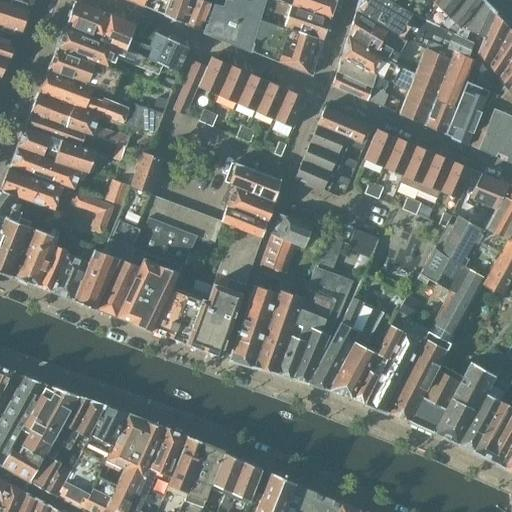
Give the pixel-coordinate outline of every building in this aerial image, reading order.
[(0,24),(4,26),(2,32),(12,35),(14,29),(23,32),(30,12),(25,10),(27,4),(13,0),(11,0),(10,5),(0,2),(0,24)] [(144,0),(142,6),(164,15),(169,0),(144,0)] [(169,0),(164,15),(184,24),(192,0),(169,0)] [(201,0),(192,0),(185,24),(199,30),(209,3),(201,0)] [(213,5),(205,33),(250,51),(260,19),(266,0),(225,0),(222,9),(213,5)] [(330,19),(335,0),(290,0),(288,6),(330,19)] [(414,15),(388,0),(358,0),(356,10),(402,40),(425,50),(449,62),(453,53),(474,61),(476,57),(477,54),(479,49),(472,45),(465,41),(454,37),(445,32),(439,30),(429,24),(414,15)] [(388,0),(414,15),(424,0),(388,0)] [(443,10),(429,24),(439,30),(449,20),(461,8),(465,0),(442,0),(440,5),(443,10)] [(449,20),(439,30),(445,32),(452,28),(456,34),(475,16),(483,0),(482,0),(465,0),(461,8),(449,20)] [(473,43),(480,46),(494,12),(483,0),(475,16),(456,34),(454,37),(465,41),(472,45),(473,43)] [(109,14),(75,1),(65,28),(99,41),(109,14)] [(323,40),(330,19),(288,6),(281,27),(323,40)] [(356,11),(348,36),(394,65),(406,43),(402,40),(356,11)] [(494,12),(480,46),(479,49),(477,54),(488,67),(508,28),(494,12)] [(135,25),(109,14),(99,41),(110,45),(144,58),(149,47),(130,40),(135,25)] [(312,76),(323,40),(281,27),(260,19),(250,51),(277,62),(290,68),(312,76)] [(162,66),(157,63),(157,62),(144,58),(110,45),(99,41),(65,28),(58,47),(109,68),(113,57),(159,74),(162,66)] [(511,31),(508,28),(488,67),(498,78),(511,59),(511,31)] [(190,48),(155,33),(149,47),(152,49),(148,58),(157,62),(157,63),(162,66),(179,73),(190,48)] [(341,57),(382,80),(392,85),(400,68),(394,65),(388,62),(348,36),(341,57)] [(9,48),(11,41),(0,38),(0,55),(10,59),(14,50),(9,48)] [(112,69),(109,68),(58,47),(48,70),(47,73),(93,90),(108,96),(115,80),(137,88),(140,79),(112,69)] [(449,62),(425,50),(399,115),(425,126),(449,62)] [(453,53),(449,62),(425,126),(445,135),(466,82),(473,64),(474,61),(453,53)] [(0,76),(10,59),(0,55),(0,76)] [(198,87),(217,95),(229,65),(211,57),(207,67),(198,87)] [(382,80),(341,57),(337,70),(378,91),(382,80)] [(493,79),(476,57),(474,61),(473,64),(481,74),(491,86),(493,79)] [(511,59),(498,78),(501,82),(508,89),(511,84),(511,59)] [(207,67),(194,61),(183,86),(196,92),(198,87),(207,67)] [(217,95),(236,103),(248,73),(229,65),(217,95)] [(378,91),(337,70),(332,86),(373,102),(378,91)] [(135,106),(108,96),(93,90),(47,73),(39,92),(99,115),(156,135),(163,116),(135,106)] [(248,73),(236,103),(255,111),(267,82),(248,73)] [(255,111),(273,119),(286,90),(267,82),(255,111)] [(489,91),(466,82),(445,135),(468,144),(489,91)] [(501,83),(496,84),(494,91),(503,94),(508,89),(501,82),(501,83)] [(511,103),(511,84),(508,89),(503,94),(500,97),(511,103)] [(185,116),(196,92),(183,86),(173,110),(185,116)] [(286,90),(273,119),(293,128),(306,98),(286,90)] [(30,114),(85,133),(86,134),(123,146),(127,136),(96,125),(99,115),(39,92),(30,114)] [(471,146),(501,159),(511,134),(511,116),(488,106),(471,146)] [(367,125),(325,108),(318,124),(361,143),(366,130),(367,125)] [(201,123),(208,126),(213,114),(206,112),(201,123)] [(30,114),(25,127),(24,128),(59,140),(80,146),(85,133),(30,114)] [(213,114),(208,126),(215,128),(219,117),(213,114)] [(365,144),(361,143),(318,124),(310,142),(343,157),(348,146),(362,152),(365,144)] [(82,169),(91,173),(107,178),(113,157),(97,151),(80,146),(59,140),(24,128),(17,147),(51,159),(82,169)] [(238,139),(245,142),(250,131),(243,128),(238,139)] [(366,130),(361,143),(365,144),(370,132),(366,130)] [(364,160),(383,168),(396,138),(377,130),(364,160)] [(250,131),(245,142),(252,145),(257,134),(250,131)] [(511,134),(501,159),(511,163),(511,134)] [(383,168),(402,176),(415,146),(396,138),(383,168)] [(343,157),(310,142),(303,160),(336,174),(340,163),(354,169),(357,163),(343,157)] [(281,144),(276,155),(281,157),(285,146),(281,144)] [(402,176),(421,184),(434,154),(415,146),(402,176)] [(51,159),(17,147),(10,166),(74,189),(81,170),(82,169),(51,159)] [(150,195),(162,160),(149,155),(142,153),(130,186),(150,195)] [(421,184),(440,192),(453,162),(434,154),(421,184)] [(336,174),(303,160),(296,176),(297,180),(328,193),(333,181),(347,187),(350,180),(336,174)] [(453,162),(440,192),(459,200),(472,170),(453,162)] [(274,202),(281,180),(235,163),(234,165),(236,165),(229,184),(235,186),(274,202)] [(8,169),(2,185),(0,190),(19,197),(54,209),(58,197),(52,195),(55,186),(8,169)] [(508,185),(482,174),(465,206),(470,209),(474,207),(492,216),(508,185)] [(364,194),(371,197),(376,186),(369,183),(364,194)] [(492,216),(484,229),(473,250),(496,262),(508,241),(511,232),(511,186),(508,185),(492,216)] [(274,202),(235,186),(226,208),(266,223),(274,202)] [(371,197),(378,200),(383,189),(376,186),(371,197)] [(0,215),(3,217),(17,223),(20,214),(12,211),(19,197),(0,190),(0,189),(0,215)] [(75,194),(71,204),(94,212),(98,202),(75,194)] [(148,217),(156,220),(164,200),(150,195),(143,214),(149,216),(148,217)] [(402,210),(409,213),(413,201),(407,199),(402,210)] [(164,200),(156,220),(171,226),(178,206),(164,200)] [(413,201),(409,213),(416,215),(420,204),(413,201)] [(102,203),(94,224),(105,228),(112,207),(102,203)] [(171,226),(184,231),(192,211),(178,206),(171,226)] [(221,222),(262,236),(266,223),(226,208),(221,222)] [(192,211),(184,231),(196,237),(198,237),(206,216),(192,211)] [(484,229),(453,213),(451,217),(445,228),(420,274),(446,287),(428,330),(429,330),(385,412),(406,420),(436,369),(482,286),(483,286),(496,262),(473,250),(484,229)] [(299,221),(280,214),(271,236),(303,246),(310,227),(298,223),(299,221)] [(438,225),(445,228),(451,217),(443,214),(438,225)] [(221,222),(206,216),(198,237),(214,242),(221,222)] [(0,270),(38,286),(54,246),(55,246),(58,238),(17,223),(3,217),(0,225),(0,270)] [(148,217),(144,226),(145,226),(129,261),(119,258),(96,309),(129,322),(150,330),(171,287),(172,288),(196,237),(184,231),(171,226),(156,220),(148,217)] [(73,300),(96,309),(119,258),(129,261),(145,226),(144,226),(143,225),(141,228),(117,218),(102,252),(94,249),(95,248),(94,247),(73,300)] [(150,330),(221,357),(262,237),(234,226),(208,301),(172,288),(171,287),(150,330)] [(371,258),(379,240),(355,229),(348,244),(347,248),(370,258),(371,258)] [(483,286),(502,296),(511,277),(511,232),(508,241),(496,262),(491,272),(483,286)] [(295,243),(271,236),(254,282),(278,290),(279,286),(295,243)] [(342,242),(330,237),(326,236),(313,272),(307,290),(276,374),(307,383),(335,325),(338,316),(353,281),(331,272),(342,242)] [(66,254),(66,253),(71,240),(65,239),(61,248),(55,246),(54,246),(38,286),(38,287),(51,291),(52,291),(66,254)] [(94,247),(85,245),(80,259),(66,254),(52,291),(73,300),(94,247)] [(253,367),(278,291),(254,282),(229,359),(253,367)] [(279,286),(278,291),(253,367),(276,374),(305,295),(279,286)] [(373,308),(371,307),(353,297),(341,323),(310,384),(328,390),(339,368),(359,333),(372,308),(373,308)] [(373,308),(372,308),(359,333),(339,368),(328,390),(329,390),(350,398),(374,354),(364,349),(383,313),(373,308)] [(428,330),(409,320),(407,319),(402,329),(403,330),(364,403),(385,412),(429,330),(428,330)] [(402,329),(391,324),(374,354),(350,398),(364,403),(403,330),(402,329)] [(505,356),(497,351),(488,368),(490,369),(488,372),(471,363),(460,382),(458,386),(433,432),(458,443),(503,359),(505,356)] [(0,367),(0,394),(12,372),(0,367)] [(436,369),(406,420),(433,432),(458,386),(460,382),(436,369)] [(44,383),(25,376),(0,421),(0,464),(0,465),(44,383)] [(44,383),(0,465),(31,483),(52,446),(79,396),(52,386),(51,387),(44,383)] [(499,400),(486,393),(458,443),(473,451),(499,400)] [(73,431),(90,400),(79,396),(55,440),(71,448),(79,434),(73,431)] [(511,409),(511,404),(500,398),(499,400),(473,451),(500,465),(511,441),(511,411),(511,409)] [(71,448),(81,454),(104,405),(90,400),(73,431),(79,434),(71,448)] [(104,405),(81,454),(105,464),(128,414),(104,405)] [(105,464),(100,473),(105,475),(111,463),(124,469),(146,421),(129,414),(105,464)] [(124,469),(142,477),(163,428),(146,421),(124,469)] [(130,506),(141,511),(156,511),(161,502),(186,437),(163,428),(142,477),(130,506)] [(186,437),(161,502),(156,511),(178,511),(203,444),(186,437)] [(511,441),(500,465),(511,471),(511,441)] [(178,511),(199,511),(210,483),(222,452),(203,444),(178,511)] [(61,450),(52,446),(31,483),(58,497),(72,471),(63,465),(64,462),(56,459),(61,450)] [(224,453),(211,484),(225,490),(219,504),(224,507),(226,503),(243,461),(224,453)] [(82,510),(94,487),(98,477),(100,473),(105,464),(81,454),(72,471),(58,497),(82,510)] [(262,469),(243,461),(226,503),(231,505),(236,494),(250,501),(262,469)] [(116,485),(104,511),(127,511),(130,506),(142,477),(124,469),(116,485)] [(283,511),(294,484),(269,473),(255,511),(283,511)] [(94,487),(82,510),(85,511),(104,511),(116,485),(103,479),(98,477),(94,487)] [(14,511),(24,492),(6,482),(0,494),(0,511),(14,511)] [(336,511),(340,503),(295,484),(294,484),(283,511),(336,511)] [(31,511),(37,499),(24,492),(14,511),(31,511)] [(37,499),(31,511),(49,511),(52,507),(50,506),(37,499)] [(358,511),(359,511),(340,503),(336,511),(358,511)]
